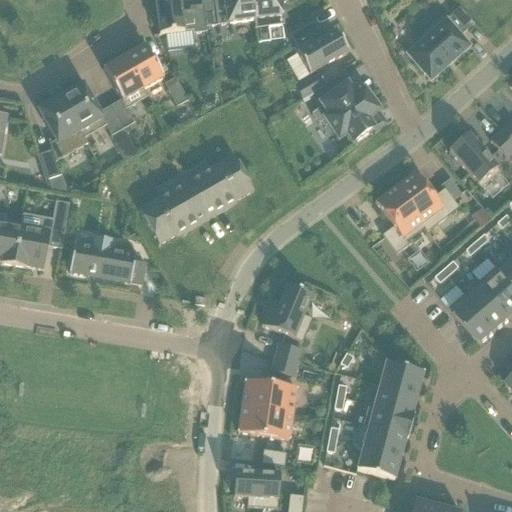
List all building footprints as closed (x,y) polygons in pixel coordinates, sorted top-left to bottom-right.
[(153,0),(158,38),(165,37),(167,53),(194,50),(192,36),(205,35),(206,34),(205,29),(204,30),(201,8),(189,10),(189,13),(180,14),(178,0),(153,0)] [(255,31),(251,0),(222,0),(223,3),(214,4),(214,3),(200,5),(201,8),(204,30),(205,29),(253,23),(254,31),(255,31)] [(251,0),(255,31),(257,45),(269,43),(267,30),(283,28),(280,6),(285,5),(284,0),(251,0)] [(429,83),(469,49),(460,38),(474,26),(459,10),(406,57),(429,83)] [(289,38),(296,50),(310,42),(319,36),(312,25),(289,38)] [(313,47),(310,42),(296,50),(293,52),(308,78),(347,56),(334,35),(313,47)] [(159,84),(163,82),(143,48),(123,60),(146,100),(142,93),(146,91),(150,89),(159,84)] [(146,100),(123,60),(102,73),(119,103),(109,109),(122,132),(133,126),(129,119),(125,112),(146,100)] [(324,89),(317,77),(294,90),(301,102),(324,89)] [(187,103),(174,80),(163,86),(175,109),(187,103)] [(345,86),(317,106),(320,109),(310,116),(317,126),(322,123),(336,143),(344,138),(350,146),(372,131),(370,128),(381,120),(378,114),(363,92),(354,98),(345,86)] [(61,100),(84,141),(89,138),(105,129),(109,135),(111,139),(122,132),(109,109),(98,115),(82,88),(80,89),(61,100)] [(61,100),(37,114),(55,144),(49,147),(51,153),(55,164),(85,147),(82,142),(84,141),(61,100)] [(511,127),(510,126),(500,135),(511,148),(511,127)] [(511,148),(500,135),(489,144),(505,162),(511,155),(511,148)] [(464,140),(448,154),(457,164),(475,185),(480,191),(499,175),(467,138),(464,140)] [(55,164),(51,153),(38,158),(47,183),(60,179),(55,164)] [(192,171),(180,178),(206,223),(229,210),(228,208),(252,194),(242,176),(232,159),(209,173),(197,179),(192,171)] [(414,176),(394,190),(427,234),(458,211),(452,203),(459,198),(449,184),(442,189),(444,192),(432,200),(414,176)] [(160,200),(138,213),(148,230),(158,248),(182,234),(184,236),(206,223),(180,178),(168,185),(173,193),(160,200)] [(394,190),(374,205),(392,230),(381,238),(395,257),(408,248),(405,245),(405,244),(408,242),(422,232),(423,231),(424,232),(425,234),(426,235),(427,234),(394,190)] [(50,230),(64,232),(68,207),(54,204),(51,222),(50,230)] [(501,233),(510,225),(505,218),(496,226),(501,233)] [(0,266),(13,269),(20,229),(0,225),(0,265),(0,266)] [(42,273),(46,250),(49,235),(20,229),(13,269),(25,271),(25,270),(42,273)] [(483,238),(474,245),(479,252),(488,244),(483,238)] [(130,285),(141,287),(145,266),(134,264),(135,256),(109,252),(111,243),(93,240),(91,249),(73,246),(68,276),(130,287),(130,285)] [(470,260),(479,252),(474,245),(465,253),(470,260)] [(497,272),(500,276),(502,278),(511,289),(511,259),(503,267),(497,272)] [(452,265),(442,273),(448,279),(457,271),(452,265)] [(480,284),(486,292),(511,321),(511,320),(511,289),(502,278),(500,276),(497,272),(496,270),(495,271),(487,278),(480,284)] [(439,287),(448,279),(442,273),(433,281),(439,287)] [(480,284),(464,298),(470,305),(496,334),(511,321),(486,292),(480,284)] [(270,305),(261,329),(301,346),(311,322),(302,318),(310,300),(286,290),(278,308),(270,305)] [(464,298),(448,312),(454,319),(474,342),(479,348),(496,334),(470,305),(464,298)] [(277,347),(274,361),(297,367),(300,354),(277,347)] [(352,361),(345,357),(339,367),(346,371),(352,361)] [(274,361),(270,374),(293,381),(297,367),(274,361)] [(384,367),(378,389),(416,399),(421,377),(387,367),(384,367)] [(350,381),(363,385),(365,378),(352,374),(350,381)] [(245,384),(241,410),(291,417),(295,391),(245,384)] [(337,388),(335,400),(343,402),(345,390),(337,388)] [(373,409),(373,410),(410,420),(410,418),(416,399),(378,389),(373,409)] [(343,402),(335,400),(333,412),(341,414),(343,402)] [(363,428),(363,429),(367,431),(404,441),(406,442),(413,419),(410,418),(410,420),(373,410),(373,409),(368,408),(363,428)] [(241,410),(237,436),(288,443),(291,417),(241,410)] [(358,427),(352,450),(361,453),(362,452),(399,461),(404,441),(367,431),(363,429),(363,428),(358,427)] [(327,443),(335,444),(338,433),(330,431),(327,443)] [(335,444),(327,443),(325,455),(333,456),(335,444)] [(361,453),(356,473),(358,474),(393,483),(399,461),(362,452),(361,453)] [(262,453),(260,467),(284,470),(286,457),(262,453)] [(234,475),(232,500),(246,501),(246,504),(246,511),(270,511),(276,511),(278,478),(253,476),(234,475)] [(288,498),(286,511),(300,511),(302,500),(288,498)]
